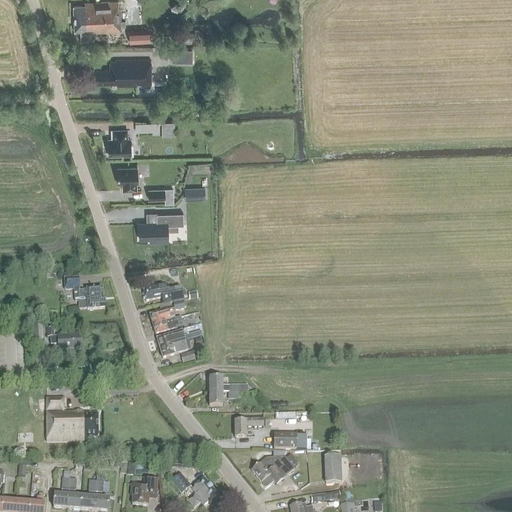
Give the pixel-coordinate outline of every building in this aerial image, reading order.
[(73,32),(79,32),(80,43),(94,43),(93,34),(120,33),(119,13),(117,14),(117,4),(85,5),(85,7),(72,7),(73,32)] [(129,31),(130,43),(141,43),(149,43),(150,42),(149,30),(129,31)] [(191,34),(175,34),(175,44),(191,44),(191,34)] [(93,70),(93,85),(110,85),(110,88),(136,88),(136,85),(145,85),(145,87),(150,87),(150,60),(115,61),(115,62),(109,62),(109,70),(93,70)] [(127,140),(126,131),(113,131),(113,140),(108,140),(108,156),(122,156),(122,153),(130,153),(130,140),(127,140)] [(136,184),(137,184),(137,168),(117,169),(117,185),(122,185),(122,192),(136,191),(136,184)] [(197,189),(184,189),(185,199),(185,201),(192,201),(192,189),(197,189),(197,201),(205,200),(205,198),(204,188),(197,189)] [(148,191),(149,201),(165,200),(164,190),(148,191)] [(139,224),(139,240),(150,240),(150,242),(167,242),(167,227),(183,226),(183,214),(156,215),(156,223),(139,224)] [(78,278),(63,279),(64,291),(73,290),(79,290),(78,278)] [(167,287),(143,290),(145,302),(161,300),(162,305),(172,304),(183,302),(181,290),(168,292),(167,287)] [(77,297),(74,297),(74,302),(78,302),(78,310),(87,310),(87,311),(89,311),(90,312),(93,312),(93,310),(105,309),(104,300),(103,300),(102,288),(85,290),(85,291),(79,292),(77,292),(77,297)] [(198,300),(196,292),(188,293),(189,302),(198,300)] [(174,312),(184,309),(183,302),(172,304),(174,312)] [(152,326),(174,320),(172,312),(169,313),(168,311),(161,313),(149,316),(152,326)] [(174,320),(152,326),(155,336),(174,330),(174,331),(183,328),(180,319),(174,320)] [(80,351),(80,337),(58,338),(58,339),(53,339),(53,331),(46,331),(47,340),(50,340),(50,347),(58,347),(58,352),(80,351)] [(156,340),(159,350),(184,342),(181,333),(156,340)] [(197,350),(204,348),(201,338),(194,340),(197,350)] [(184,342),(159,350),(162,360),(187,352),(184,342)] [(192,353),(181,357),(183,365),(194,361),(192,353)] [(208,380),(208,394),(222,394),(229,394),(229,388),(222,388),(222,380),(208,380)] [(222,408),(222,394),(208,394),(208,408),(222,408)] [(63,400),(46,401),(47,443),(87,442),(87,439),(98,439),(97,415),(82,416),(82,413),(63,413),(63,400)] [(234,422),(234,439),(246,439),(246,430),(263,429),(263,420),(243,421),(243,422),(234,422)] [(275,436),(274,451),(296,451),(296,437),(275,436)] [(301,467),(317,467),(317,457),(301,457),(301,467)] [(294,470),(284,458),(267,459),(251,472),(265,489),(273,482),(276,486),(294,471),(294,470)] [(323,459),(324,484),(340,484),(339,458),(323,459)] [(168,473),(167,465),(159,466),(159,474),(168,473)] [(18,467),(17,477),(25,478),(26,467),(18,467)] [(178,475),(170,483),(180,494),(189,487),(178,475)] [(148,499),(156,500),(156,495),(158,481),(144,479),(143,487),(131,486),(130,497),(132,497),(132,506),(148,507),(148,499)] [(217,496),(203,481),(191,491),(196,496),(187,503),(193,510),(200,504),(203,508),(217,496)] [(54,509),(67,510),(68,497),(68,492),(62,492),(62,496),(55,496),(54,509)] [(68,492),(68,497),(67,510),(80,511),(81,498),(75,498),(75,492),(68,492)] [(81,498),(80,511),(89,511),(93,511),(95,499),(95,494),(88,494),(88,499),(81,498)] [(95,494),(95,499),(93,511),(106,511),(108,500),(102,500),(102,495),(95,494)] [(311,497),(312,504),(326,502),(325,495),(311,497)] [(29,504),(28,511),(42,511),(43,499),(37,499),(36,504),(29,504)] [(353,511),(352,499),(340,501),(341,511),(353,511)] [(15,511),(16,502),(2,501),(1,511),(15,511)] [(28,511),(29,504),(16,502),(15,511),(28,511)]
